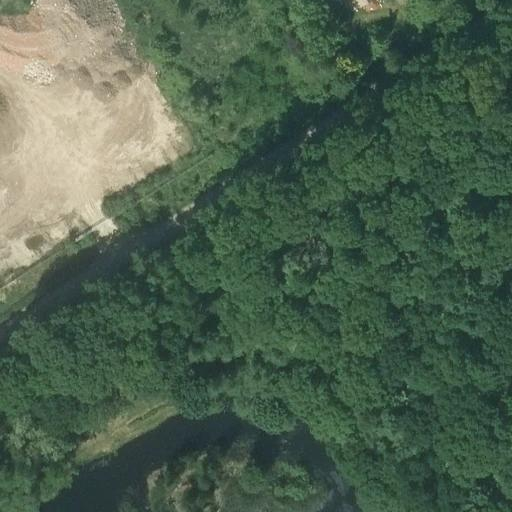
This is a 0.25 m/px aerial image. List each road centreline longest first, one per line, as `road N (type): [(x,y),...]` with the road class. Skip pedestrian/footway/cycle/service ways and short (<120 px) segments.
road 1 (track): [(231,187),(511,9)]
road 2 (track): [(0,336),(231,187)]
road 3 (track): [(197,209),(185,374)]
